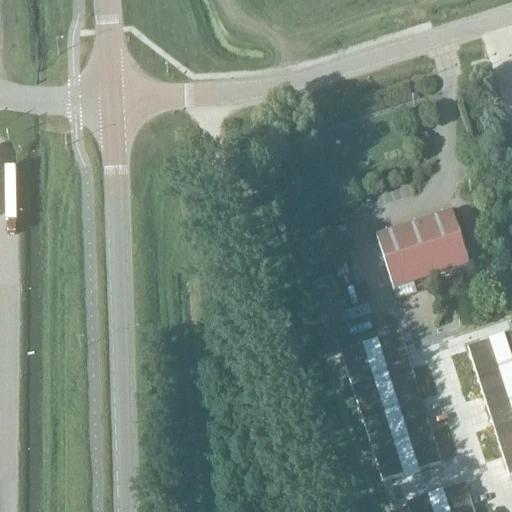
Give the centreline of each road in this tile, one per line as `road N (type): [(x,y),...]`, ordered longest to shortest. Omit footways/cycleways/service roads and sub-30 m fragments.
road 1 (unknown): [(432,42),(446,84),(448,172),(424,206),(374,224),(365,246),(372,361),(391,422)]
road 2 (unclassified): [(109,100),(246,94),(511,17)]
road 3 (tertiary): [(129,511),(109,100)]
